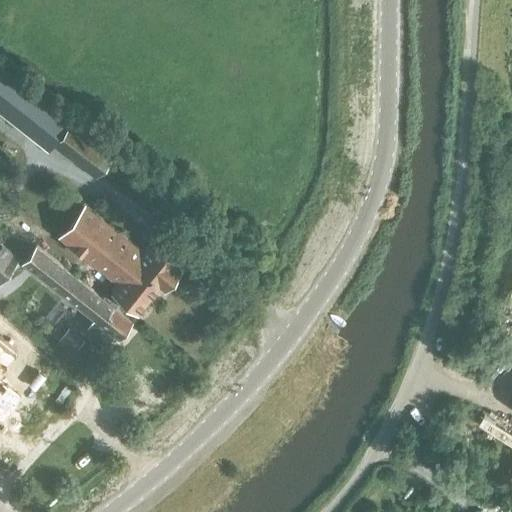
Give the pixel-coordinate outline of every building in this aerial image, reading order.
[(114,155),(2,67),(1,66),(0,66),(0,112),(48,151),(52,145),(95,177),(114,155)] [(180,264),(149,240),(142,249),(84,203),(56,236),(116,281),(109,290),(120,299),(121,297),(137,310),(158,283),(163,287),(180,264)] [(78,275),(43,246),(36,241),(21,260),(92,316),(86,325),(108,340),(113,333),(117,335),(130,319),(114,306),(115,305),(78,275)] [(0,279),(18,257),(0,242),(0,279)] [(82,338),(69,327),(60,339),(73,350),(82,338)] [(0,421),(4,425),(26,396),(0,377),(6,369),(7,370),(20,353),(0,338),(0,421)] [(511,472),(511,428),(491,458),(511,472)]
